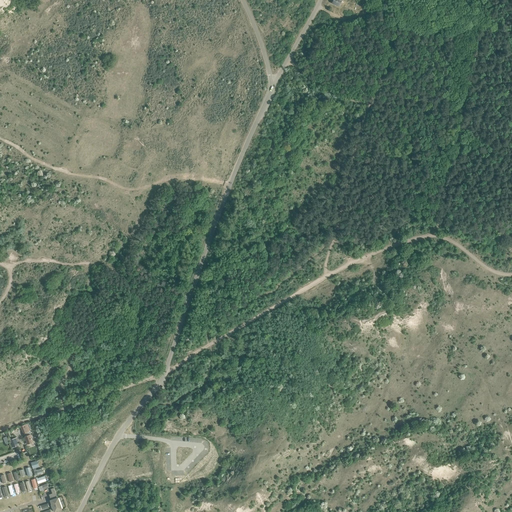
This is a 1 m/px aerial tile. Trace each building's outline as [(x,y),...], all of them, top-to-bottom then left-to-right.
[(97,443),(112,434),(105,423),(90,433),(97,443)] [(20,426),(27,444),(30,443),(30,444),(31,445),(32,444),(33,444),(33,443),(33,442),(30,434),(28,435),(27,433),(30,431),(27,424),(20,426)] [(31,462),(33,468),(39,466),(38,460),(31,462)] [(38,484),(47,481),(45,475),(36,478),(38,484)] [(57,498),(55,492),(51,494),(49,495),(50,499),(52,505),(51,505),(52,508),(53,508),(54,511),(62,509),(58,498),(57,498)]
